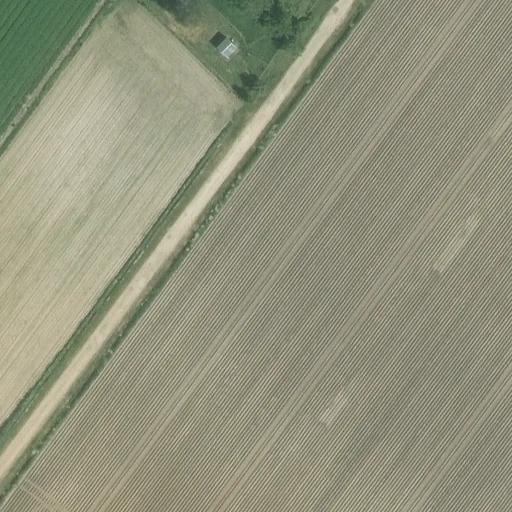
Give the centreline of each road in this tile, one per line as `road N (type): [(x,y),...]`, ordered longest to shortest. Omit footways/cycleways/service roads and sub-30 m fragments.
road 1 (track): [(0,471),(251,128)]
road 2 (unclassified): [(251,128),(343,0)]
